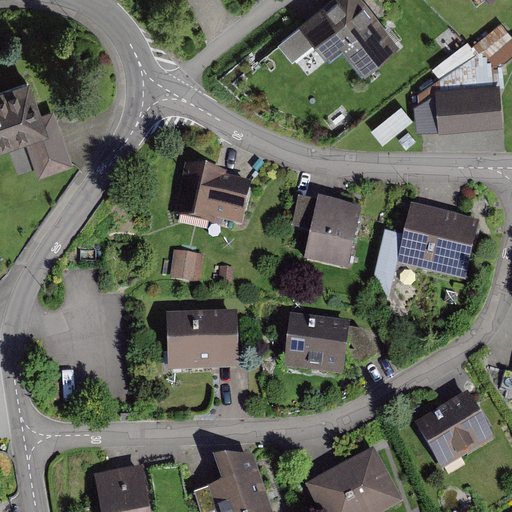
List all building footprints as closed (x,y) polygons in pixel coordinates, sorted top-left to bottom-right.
[(301,29),(279,47),(292,64),(315,46),(330,64),(342,54),(364,80),(401,50),(360,0),(330,0),(299,26),(301,29)] [(496,0),(471,0),(481,12),(496,0)] [(42,118),(30,84),(0,94),(0,155),(27,146),(39,179),(73,168),(54,114),(42,118)] [(501,87),(436,92),(436,96),(415,109),(417,136),(504,129),(501,87)] [(405,109),(373,129),(382,142),(413,123),(405,109)] [(256,187),(185,171),(174,220),(217,230),(218,225),(245,231),(256,187)] [(365,204),(320,194),(319,199),(300,194),(293,226),(311,230),(305,258),(351,268),(365,204)] [(481,219),(414,202),(399,262),(467,279),(481,219)] [(389,299),(403,233),(386,229),(375,274),(389,299)] [(198,253),(175,250),(171,279),(194,282),(198,253)] [(235,268),(221,267),(220,281),(234,283),(235,268)] [(238,309),(167,311),(169,369),(240,367),(238,309)] [(352,320),(290,312),(284,366),(344,374),(346,359),(365,360),(382,352),(370,331),(351,326),(352,320)] [(469,388),(415,419),(444,468),(497,437),(469,388)] [(374,446),(306,483),(322,511),(382,511),(404,500),(374,446)] [(276,511),(255,453),(215,451),(224,477),(191,489),(199,511),(276,511)] [(150,511),(143,465),(95,473),(101,511),(150,511)]
